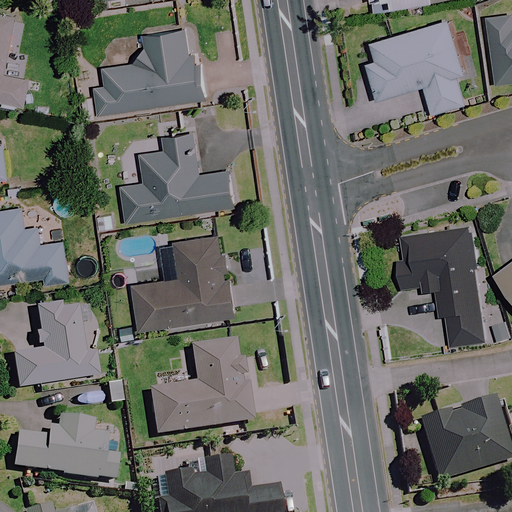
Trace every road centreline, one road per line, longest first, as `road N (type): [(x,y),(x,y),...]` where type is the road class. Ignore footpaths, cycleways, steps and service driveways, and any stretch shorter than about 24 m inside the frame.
road 1 (secondary): [(313,208),(358,511)]
road 2 (residential): [(307,170),(511,113)]
road 3 (residential): [(511,162),(478,162),(313,208)]
road 4 (secondary): [(282,0),(307,170)]
